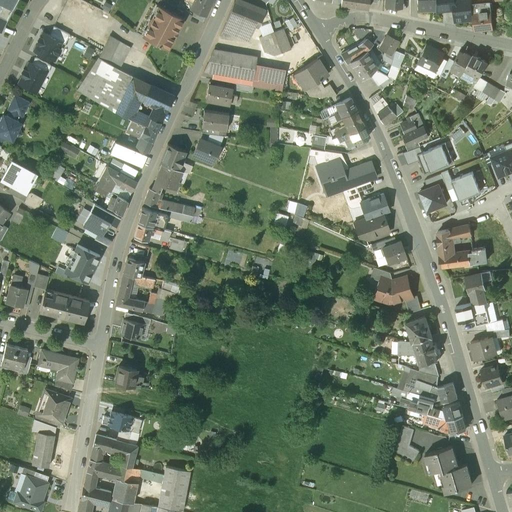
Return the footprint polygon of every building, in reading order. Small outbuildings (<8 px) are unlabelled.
[(17,0),(0,0),(0,31),(1,32),(17,0)] [(212,0),(193,0),(192,2),(190,8),(194,10),(205,15),(212,0)] [(354,0),(354,7),(368,9),(368,0),(354,0)] [(368,0),(368,9),(377,10),(377,0),(368,0)] [(416,0),(417,10),(435,9),(434,0),(416,0)] [(443,0),(444,9),(454,8),(453,0),(443,0)] [(453,0),(454,8),(456,20),(474,18),(473,12),(472,2),(471,0),(453,0)] [(264,13),(234,1),(222,29),(233,33),(248,40),(254,25),(258,26),(264,13)] [(490,1),(472,2),(473,12),(491,10),(490,1)] [(184,19),(159,6),(143,37),(168,50),(174,37),(175,37),(177,32),(184,19)] [(205,15),(194,10),(192,16),(202,21),(205,15)] [(491,10),(473,12),(474,18),(475,30),(492,28),(491,10)] [(291,18),(284,23),(289,30),(296,26),(291,18)] [(54,27),(49,35),(63,42),(65,43),(70,35),(54,27)] [(233,33),(222,29),(220,35),(230,39),(233,33)] [(284,29),(274,32),(281,53),(291,49),(284,29)] [(49,35),(43,32),(41,37),(40,37),(37,43),(38,43),(34,51),(55,61),(61,49),(60,48),(63,42),(49,35)] [(274,32),(259,38),(266,58),(281,53),(274,32)] [(397,41),(388,36),(380,47),(386,51),(390,53),(392,49),(397,41)] [(109,37),(99,57),(119,69),(130,48),(109,37)] [(365,38),(358,44),(363,53),(365,51),(371,44),(365,38)] [(358,44),(341,54),(346,63),(350,61),(349,60),(363,53),(358,44)] [(443,54),(425,45),(416,64),(434,73),(435,71),(441,59),(443,54)] [(85,46),(83,55),(90,56),(92,47),(85,46)] [(257,56),(213,49),(203,71),(213,73),(231,76),(252,80),(257,56)] [(390,53),(386,51),(384,56),(386,57),(387,55),(388,56),(389,55),(393,57),(395,51),(392,49),(390,53)] [(365,51),(363,53),(349,60),(350,61),(362,79),(375,69),(376,68),(365,51)] [(393,57),(389,72),(387,76),(393,79),(403,54),(395,51),(393,57)] [(463,53),(459,51),(454,60),(455,61),(453,64),(451,68),(452,68),(461,74),(464,70),(474,54),(472,53),(471,56),(464,52),(463,53)] [(487,62),(474,54),(464,70),(465,70),(471,74),(478,78),(479,76),(487,62)] [(263,57),(257,56),(252,80),(258,81),(263,57)] [(77,90),(116,111),(132,76),(119,69),(99,57),(77,90)] [(35,58),(32,64),(47,72),(51,65),(35,58)] [(317,59),(294,74),(305,91),(316,83),(328,75),(317,59)] [(447,62),(441,59),(435,71),(441,75),(447,62)] [(447,62),(441,75),(446,78),(452,68),(451,68),(453,64),(447,61),(447,62)] [(23,76),(19,83),(38,92),(47,72),(32,64),(29,63),(25,70),(23,69),(21,75),(23,76)] [(389,72),(377,66),(376,68),(375,69),(387,76),(389,72)] [(384,86),(393,79),(387,76),(375,69),(369,73),(380,89),(384,86)] [(487,79),(496,82),(498,74),(489,71),(487,79)] [(231,76),(213,73),(212,79),(229,82),(231,76)] [(132,76),(116,111),(128,117),(130,113),(137,97),(144,82),(132,76)] [(479,76),(478,78),(468,94),(481,102),(484,100),(488,96),(494,86),(479,76)] [(151,85),(144,82),(137,97),(144,100),(151,85)] [(248,85),(235,83),(234,89),(247,91),(248,85)] [(316,83),(305,91),(309,97),(321,99),(325,97),(333,96),(337,95),(329,85),(321,90),(316,83)] [(232,88),(209,84),(206,99),(226,103),(227,98),(231,98),(232,88)] [(173,95),(151,85),(144,100),(156,106),(166,111),(173,95)] [(500,90),(494,86),(488,96),(484,100),(491,104),(500,90)] [(465,96),(456,91),(454,96),(462,101),(465,96)] [(29,102),(14,94),(7,110),(9,111),(19,116),(22,117),(29,102)] [(406,94),(402,105),(411,108),(416,98),(406,94)] [(350,97),(336,104),(339,111),(341,116),(355,109),(350,97)] [(381,99),(372,105),(377,113),(387,105),(381,99)] [(377,113),(376,113),(382,122),(388,117),(390,121),(397,115),(395,111),(398,108),(395,105),(390,109),(387,105),(377,113)] [(166,111),(156,106),(150,118),(160,122),(161,122),(166,111)] [(355,109),(341,116),(346,125),(348,130),(362,124),(355,109)] [(228,113),(204,110),(202,127),(219,129),(226,130),(228,113)] [(9,111),(8,115),(6,114),(6,115),(3,113),(1,116),(0,117),(0,139),(0,141),(8,139),(9,139),(12,141),(14,138),(15,136),(22,134),(19,127),(20,126),(21,122),(18,121),(17,120),(19,116),(9,111)] [(110,124),(126,131),(131,118),(128,117),(116,111),(110,124)] [(339,111),(324,119),(326,123),(341,116),(339,111)] [(147,126),(149,120),(130,113),(128,117),(131,118),(147,126)] [(408,121),(400,125),(403,134),(423,125),(417,113),(406,118),(408,121)] [(267,117),(267,127),(270,127),(277,127),(277,117),(267,117)] [(160,122),(150,118),(149,120),(147,126),(131,118),(126,131),(141,137),(152,142),(160,122)] [(309,123),(307,131),(314,132),(315,124),(309,123)] [(362,124),(348,130),(351,136),(355,143),(368,136),(362,124)] [(346,125),(330,132),(333,138),(348,130),(346,125)] [(403,134),(402,135),(406,145),(417,141),(428,136),(423,125),(403,134)] [(465,134),(461,128),(452,136),(456,141),(465,134)] [(348,130),(333,138),(336,143),(351,136),(348,130)] [(219,135),(209,133),(206,141),(219,146),(223,135),(219,135)] [(326,136),(313,134),(312,148),(324,150),(326,136)] [(152,142),(141,137),(139,144),(149,148),(152,142)] [(206,141),(199,138),(193,154),(213,162),(219,146),(206,141)] [(58,148),(75,156),(78,148),(61,140),(58,148)] [(136,150),(115,141),(111,151),(142,164),(146,154),(136,150)] [(417,141),(406,145),(405,145),(408,151),(419,146),(417,141)] [(185,150),(168,143),(160,162),(163,163),(178,169),(185,150)] [(418,160),(424,174),(453,162),(445,143),(421,153),(416,155),(418,160)] [(149,148),(139,144),(136,150),(146,154),(149,148)] [(418,160),(416,155),(421,153),(419,146),(408,151),(402,153),(407,164),(418,160)] [(491,156),(490,157),(493,162),(498,176),(511,170),(511,149),(511,148),(506,150),(491,156)] [(372,161),(349,169),(343,153),(325,150),(324,157),(330,158),(331,161),(316,166),(324,189),(346,181),(349,186),(377,176),(372,161)] [(483,153),(487,165),(493,162),(490,157),(491,156),(489,151),(483,153)] [(36,173),(11,160),(1,179),(25,193),(36,173)] [(178,169),(163,163),(152,189),(159,192),(162,185),(164,186),(165,184),(175,188),(179,180),(177,179),(181,170),(178,169)] [(118,172),(107,167),(97,184),(101,186),(109,191),(112,185),(115,180),(113,179),(118,172)] [(448,171),(441,174),(444,182),(448,191),(454,188),(451,180),(448,171)] [(136,182),(118,172),(113,179),(115,180),(120,183),(119,184),(123,187),(124,185),(132,190),(136,182)] [(451,180),(454,188),(461,205),(470,202),(468,196),(480,191),(472,172),(451,180)] [(425,180),(428,188),(439,183),(444,182),(441,174),(425,180)] [(71,188),(75,181),(65,176),(62,183),(71,188)] [(101,186),(97,184),(96,183),(92,189),(110,199),(111,196),(99,189),(101,186)] [(428,188),(419,191),(427,211),(434,208),(435,209),(442,206),(441,205),(447,203),(439,183),(428,188)] [(129,196),(112,185),(109,191),(112,193),(118,196),(126,201),(129,196)] [(109,191),(101,186),(99,189),(111,196),(112,193),(109,191)] [(152,189),(149,187),(144,201),(154,206),(170,209),(182,212),(185,204),(160,199),(162,193),(159,192),(152,189)] [(358,190),(348,194),(350,201),(361,198),(358,190)] [(43,198),(31,192),(29,193),(24,202),(25,203),(37,210),(43,198)] [(118,196),(112,193),(111,196),(110,199),(107,206),(113,210),(118,196)] [(383,194),(360,202),(366,219),(384,212),(389,210),(383,194)] [(118,196),(113,210),(121,215),(126,201),(118,196)] [(289,199),(287,209),(295,213),(298,201),(289,199)] [(298,201),(295,213),(303,217),(307,204),(298,201)] [(96,204),(94,203),(90,210),(110,220),(109,221),(116,225),(120,217),(102,207),(96,204)] [(9,212),(0,204),(0,227),(2,225),(0,223),(9,212)] [(195,206),(185,204),(182,212),(192,215),(195,206)] [(167,213),(142,206),(137,222),(154,226),(163,228),(164,222),(167,213)] [(182,212),(170,209),(169,216),(180,219),(182,212)] [(110,220),(90,210),(83,224),(98,232),(102,234),(109,221),(110,220)] [(16,211),(11,222),(19,226),(24,215),(16,211)] [(192,215),(182,212),(180,219),(190,222),(192,215)] [(384,212),(366,219),(353,223),(358,236),(366,240),(390,231),(384,212)] [(295,213),(293,221),(300,225),(303,217),(295,213)] [(286,217),(276,216),(274,225),(285,227),(286,217)] [(154,226),(137,222),(133,236),(147,240),(149,232),(150,233),(153,231),(154,226)] [(176,225),(164,222),(163,228),(170,230),(174,231),(176,225)] [(471,235),(469,225),(449,229),(452,238),(453,237),(453,238),(471,235)] [(57,227),(51,239),(63,245),(69,233),(57,227)] [(170,230),(163,228),(161,234),(159,241),(162,242),(163,239),(168,241),(169,236),(170,230)] [(449,229),(437,232),(439,247),(454,245),(453,238),(453,237),(452,238),(449,229)] [(102,234),(98,232),(94,239),(108,247),(112,240),(102,234)] [(184,240),(169,236),(168,241),(171,241),(169,248),(182,251),(184,240)] [(394,236),(386,239),(388,246),(397,243),(394,236)] [(277,251),(283,253),(289,240),(283,237),(277,251)] [(388,246),(386,239),(371,245),(373,252),(382,249),(382,248),(388,246)] [(388,246),(382,248),(382,249),(388,263),(406,256),(400,241),(397,243),(388,246)] [(133,253),(145,256),(148,245),(135,243),(133,253)] [(99,256),(77,245),(65,271),(71,274),(86,281),(99,256)] [(454,245),(439,247),(440,254),(455,253),(454,245)] [(484,245),(471,247),(473,251),(469,251),(470,263),(478,262),(486,261),(484,245)] [(304,251),(299,258),(301,264),(309,267),(315,261),(313,253),(304,251)] [(455,253),(440,254),(441,266),(470,263),(469,251),(455,253)] [(135,260),(127,258),(123,273),(132,276),(132,274),(141,276),(144,262),(135,260)] [(0,269),(0,275),(5,277),(9,261),(3,259),(0,269)] [(27,284),(33,285),(37,274),(39,264),(29,259),(30,272),(27,284)] [(69,279),(71,274),(65,271),(59,268),(56,272),(69,279)] [(390,273),(374,268),(370,278),(381,281),(382,278),(391,282),(392,281),(390,273)] [(132,276),(123,273),(121,282),(130,285),(131,279),(132,276)] [(481,273),(465,277),(469,294),(471,293),(485,290),(481,273)] [(48,277),(37,274),(33,285),(33,287),(44,289),(45,289),(48,277)] [(141,276),(132,274),(132,276),(131,279),(135,280),(135,283),(152,287),(153,279),(141,276)] [(12,275),(10,284),(21,287),(23,278),(12,275)] [(392,281),(391,282),(382,278),(381,281),(375,298),(391,304),(405,299),(413,297),(407,276),(392,281)] [(164,281),(153,279),(152,287),(162,289),(164,283),(164,281)] [(130,285),(121,282),(115,304),(141,311),(144,302),(127,298),(130,285)] [(173,285),(164,283),(162,289),(171,292),(173,285)] [(21,287),(10,284),(5,302),(21,306),(23,298),(26,288),(21,287)] [(26,288),(23,298),(30,300),(33,287),(33,285),(27,284),(26,288)] [(45,289),(44,289),(38,311),(83,322),(88,301),(45,289)] [(485,290),(471,293),(473,303),(488,302),(485,290)] [(160,295),(150,293),(148,303),(145,312),(156,314),(160,295)] [(413,297),(405,299),(409,313),(421,309),(417,295),(413,297)] [(484,302),(471,303),(476,325),(489,322),(484,302)] [(471,303),(455,307),(459,321),(474,317),(472,309),(471,303)] [(138,316),(125,313),(124,318),(137,321),(138,316)] [(151,319),(138,316),(137,321),(143,323),(149,325),(151,319)] [(427,316),(407,322),(412,341),(412,342),(414,341),(431,336),(432,336),(427,316)] [(137,321),(124,318),(120,333),(139,338),(143,323),(137,321)] [(502,319),(485,324),(487,331),(505,329),(502,319)] [(176,327),(169,325),(167,333),(174,334),(176,327)] [(490,331),(491,338),(496,338),(508,336),(508,330),(490,331)] [(431,336),(414,341),(416,349),(433,344),(431,336)] [(488,337),(471,342),(476,359),(493,354),(491,346),(493,346),(491,338),(488,339),(488,337)] [(496,338),(491,338),(493,346),(491,346),(493,354),(500,352),(496,338)] [(412,341),(398,341),(398,359),(404,359),(404,354),(407,354),(407,355),(415,355),(417,354),(416,349),(414,341),(412,342),(412,341)] [(16,346),(6,343),(0,365),(1,365),(1,364),(11,366),(11,368),(16,346)] [(433,344),(416,349),(417,354),(420,364),(435,360),(440,359),(436,343),(433,344)] [(27,349),(16,346),(11,368),(12,367),(21,369),(21,370),(21,371),(22,371),(24,360),(27,349)] [(67,355),(41,349),(37,365),(58,369),(56,378),(72,382),(78,359),(67,357),(67,355)] [(30,362),(24,360),(22,371),(21,371),(21,372),(27,374),(30,362)] [(435,360),(420,364),(420,371),(436,376),(438,376),(439,376),(435,360)] [(498,365),(481,370),(486,387),(490,385),(502,382),(498,365)] [(136,370),(118,367),(115,383),(133,386),(135,375),(136,370)] [(420,371),(411,369),(406,383),(415,386),(417,379),(437,386),(438,376),(436,376),(420,371)] [(141,376),(135,375),(133,386),(139,387),(140,382),(141,376)] [(72,382),(56,378),(54,385),(70,390),(72,382)] [(437,386),(417,379),(415,386),(438,394),(440,394),(438,387),(437,386)] [(502,382),(490,385),(492,391),(496,390),(507,387),(505,381),(502,382)] [(453,383),(438,387),(440,394),(442,400),(457,396),(453,383)] [(496,390),(499,399),(511,395),(511,386),(507,387),(496,390)] [(70,397),(44,388),(36,413),(49,418),(61,422),(70,397)] [(435,398),(420,395),(418,403),(412,401),(410,407),(410,409),(431,415),(433,408),(435,398)] [(497,400),(502,420),(511,417),(511,395),(499,399),(497,400)] [(459,402),(457,396),(442,400),(444,406),(459,402)] [(459,402),(444,406),(446,412),(448,419),(462,415),(459,402)] [(24,414),(26,407),(18,404),(17,406),(21,408),(19,412),(24,414)] [(444,412),(435,409),(433,415),(448,419),(446,412),(444,412)] [(131,417),(111,411),(109,417),(103,416),(101,423),(119,428),(128,430),(131,417)] [(39,420),(47,423),(49,418),(36,413),(34,418),(39,420)] [(433,415),(431,415),(429,420),(441,423),(448,425),(450,425),(448,419),(433,415)] [(462,415),(448,419),(450,425),(452,432),(466,428),(462,415)] [(139,419),(131,417),(128,430),(131,431),(136,432),(139,419)] [(61,422),(49,418),(47,423),(55,426),(59,427),(61,422)] [(39,420),(37,431),(54,434),(55,426),(47,423),(39,420)] [(441,423),(429,420),(427,427),(439,430),(441,423)] [(415,429),(403,426),(395,451),(413,462),(420,451),(410,445),(415,429)] [(128,430),(119,428),(116,439),(125,442),(128,443),(131,431),(128,430)] [(31,464),(48,467),(54,434),(37,431),(31,464)] [(116,439),(96,434),(90,458),(100,461),(102,453),(104,453),(105,449),(114,451),(122,453),(125,442),(116,439)] [(128,443),(125,442),(122,453),(120,464),(131,467),(137,445),(128,443)] [(458,463),(455,453),(454,454),(451,446),(425,454),(426,455),(431,472),(441,469),(442,471),(439,472),(445,493),(472,485),(469,477),(471,476),(467,464),(457,467),(456,463),(458,463)] [(122,453),(114,451),(111,464),(119,466),(120,464),(122,453)] [(100,461),(90,458),(87,471),(96,473),(116,477),(117,477),(128,480),(131,467),(120,464),(119,466),(111,464),(100,461)] [(190,471),(165,466),(158,505),(182,510),(190,471)] [(21,473),(26,475),(26,474),(34,477),(35,471),(24,467),(21,473)] [(140,469),(131,467),(128,480),(137,482),(138,477),(140,469)] [(158,473),(140,469),(138,477),(157,481),(158,473)] [(48,475),(35,471),(34,477),(46,481),(48,475)] [(95,481),(96,473),(87,471),(85,479),(95,481)] [(34,477),(26,474),(26,475),(20,492),(17,492),(14,501),(13,502),(40,511),(44,501),(42,500),(48,482),(46,481),(34,477)] [(117,477),(116,477),(114,485),(135,491),(137,482),(117,477)] [(94,487),(84,485),(79,507),(90,509),(91,501),(110,505),(112,497),(111,496),(110,496),(111,491),(94,487)] [(135,491),(114,485),(111,496),(112,497),(129,501),(132,502),(135,491)] [(17,492),(10,490),(7,498),(14,501),(17,492)] [(126,511),(129,501),(112,497),(110,505),(108,511),(126,511)] [(132,502),(129,501),(126,511),(139,511),(142,503),(132,502)] [(159,506),(142,503),(139,511),(157,511),(159,506)]
